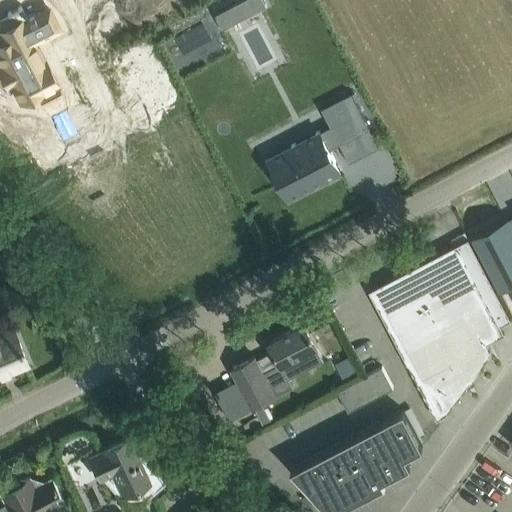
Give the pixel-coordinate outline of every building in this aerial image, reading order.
[(0,82),(6,79),(13,93),(24,105),(38,132),(52,125),(38,98),(34,82),(27,68),(5,27),(22,18),(12,0),(8,0),(0,4),(0,82)] [(266,3),(264,0),(237,0),(214,12),(222,26),(266,3)] [(280,179),(289,197),(320,181),(341,171),(336,161),(329,148),(370,127),(351,92),(321,107),(330,125),(320,130),(319,130),(291,144),(268,156),(280,179)] [(511,223),(508,216),(472,235),(500,289),(511,282),(511,223)] [(511,318),(468,237),(369,289),(437,418),(446,413),(470,380),(465,370),(475,365),(478,369),(492,350),(487,341),(505,332),(500,324),(511,318)] [(237,364),(232,367),(252,406),(276,393),(293,384),(282,363),(317,345),(305,322),(268,341),(273,350),(257,358),(255,355),(251,357),(237,364)] [(13,328),(0,333),(0,373),(27,362),(13,328)] [(382,365),(337,389),(348,410),(393,387),(382,365)] [(404,408),(387,417),(290,468),(291,469),(292,468),(313,491),(317,489),(330,503),(340,498),(341,500),(382,479),(384,483),(386,482),(383,478),(411,464),(406,454),(423,445),(404,408)] [(101,450),(89,456),(99,478),(112,472),(122,495),(136,488),(145,498),(163,482),(147,464),(143,467),(128,436),(101,449),(101,450)] [(0,491),(10,510),(5,511),(44,511),(47,511),(45,509),(63,499),(51,477),(43,482),(42,485),(35,489),(28,476),(24,478),(20,477),(18,481),(0,490),(0,491)]
